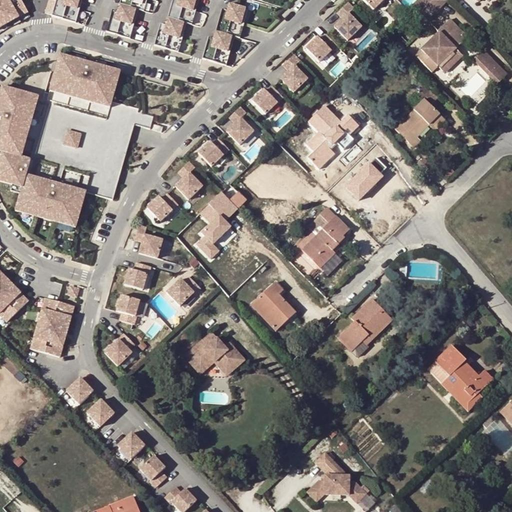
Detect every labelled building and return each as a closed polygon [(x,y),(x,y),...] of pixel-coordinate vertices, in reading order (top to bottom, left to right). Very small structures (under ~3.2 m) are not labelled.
[(19,0),(0,0),(0,28),(27,12),(19,0)] [(62,0),(61,4),(79,10),(82,0),(62,0)] [(146,0),(121,0),(120,4),(145,10),(146,0)] [(185,23),(192,24),(197,0),(172,0),(167,18),(185,23)] [(361,0),(376,14),(389,0),(361,0)] [(436,11),(424,0),(419,0),(413,6),(426,20),(436,11)] [(226,10),(221,9),(215,31),(235,36),(242,38),(250,9),(228,3),(226,10)] [(106,32),(130,39),(140,9),(120,4),(118,13),(113,11),(106,32)] [(348,50),(366,34),(350,16),(355,13),(348,6),(338,15),(341,19),(330,29),(348,50)] [(413,6),(408,11),(422,25),(426,20),(413,6)] [(154,45),(177,51),(185,23),(167,18),(166,24),(160,22),(154,45)] [(462,32),(458,28),(449,19),(437,32),(438,33),(415,56),(432,73),(437,67),(455,49),(462,42),(461,42),(457,37),(462,32)] [(213,39),(207,37),(202,59),(227,66),(235,36),(215,31),(213,39)] [(462,32),(457,37),(461,42),(466,37),(462,32)] [(323,67),(340,52),(326,38),(322,41),(316,36),(304,47),(323,67)] [(459,53),(455,49),(437,67),(441,71),(459,53)] [(47,91),(108,109),(119,71),(58,53),(47,91)] [(441,71),(444,74),(462,56),(459,53),(441,71)] [(479,53),(474,58),(499,83),(504,78),(479,53)] [(294,100),(313,82),(292,59),(286,65),(292,70),(278,82),(294,100)] [(439,96),(431,87),(427,83),(420,90),(426,97),(432,103),(439,96)] [(0,154),(23,160),(40,97),(1,86),(0,89),(0,154)] [(265,117),(284,101),(273,88),(268,93),(265,89),(251,101),(265,117)] [(423,99),(426,97),(420,90),(418,89),(415,93),(422,100),(423,99)] [(443,118),(423,99),(422,100),(394,129),(413,148),(419,142),(416,138),(428,126),(431,130),(443,118)] [(307,158),(315,167),(331,151),(329,149),(335,144),(337,146),(342,151),(353,141),(352,139),(349,136),(358,127),(347,115),(340,122),(324,106),(308,122),(318,133),(305,145),(313,153),(307,158)] [(238,146),(253,132),(240,118),(246,113),(241,107),(229,118),(234,123),(224,132),(238,146)] [(443,118),(431,130),(434,132),(445,120),(443,118)] [(349,136),(352,139),(362,130),(358,127),(349,136)] [(77,148),(81,133),(66,129),(62,144),(77,148)] [(211,169),(230,154),(220,141),(214,146),(210,141),(197,151),(211,169)] [(331,151),(315,167),(319,170),(335,155),(331,151)] [(23,160),(0,154),(0,185),(22,191),(26,175),(29,161),(23,160)] [(190,202),(205,187),(191,173),(197,168),(190,161),(180,170),(187,178),(177,188),(190,202)] [(26,175),(22,191),(14,213),(74,230),(85,192),(26,175)] [(240,234),(228,221),(249,201),(240,191),(231,199),(224,192),(201,213),(211,224),(202,233),(205,236),(196,245),(211,261),(240,234)] [(162,223),(179,207),(167,193),(161,199),(158,195),(146,206),(162,223)] [(319,269),(334,254),(332,251),(344,239),(342,237),(348,230),(335,217),(322,231),(313,240),(302,251),(319,269)] [(313,240),(322,231),(314,224),(306,232),(313,240)] [(159,261),(165,240),(146,235),(148,228),(136,225),(132,240),(139,241),(136,255),(159,261)] [(342,262),(334,254),(319,269),(327,277),(342,262)] [(143,292),(148,276),(128,270),(123,287),(143,292)] [(0,274),(0,318),(4,322),(26,302),(0,274)] [(180,309),(199,289),(189,279),(185,284),(181,279),(166,294),(180,309)] [(280,321),(292,310),(278,295),(282,291),(274,283),(251,305),(275,332),(282,325),(280,321)] [(140,301),(120,296),(116,312),(122,313),(120,321),(134,325),(140,301)] [(45,300),(31,351),(60,359),(74,308),(45,300)] [(381,324),(384,328),(391,321),(371,300),(352,319),(354,322),(337,339),(350,353),(351,352),(381,324)] [(295,313),(292,310),(280,321),(282,325),(295,313)] [(365,346),(384,328),(381,324),(351,352),(356,357),(359,357),(368,349),(365,346)] [(185,357),(198,372),(211,360),(214,364),(220,359),(231,372),(244,361),(229,343),(224,348),(211,333),(185,357)] [(134,345),(125,334),(104,351),(117,367),(131,355),(128,350),(134,345)] [(492,380),(484,371),(478,376),(474,380),(461,366),(464,362),(465,361),(451,346),(428,369),(442,384),(441,385),(448,392),(453,388),(458,394),(453,398),(467,412),(482,398),(478,394),(482,390),(492,380)] [(214,364),(226,377),(231,372),(220,359),(214,364)] [(214,364),(211,360),(198,372),(201,376),(214,364)] [(478,376),(464,362),(461,366),(474,380),(478,376)] [(81,405),(96,391),(83,376),(67,391),(81,405)] [(448,392),(453,398),(458,394),(453,388),(448,392)] [(103,398),(88,413),(102,427),(117,413),(103,398)] [(511,400),(502,410),(511,419),(511,400)] [(511,419),(502,410),(499,413),(511,427),(511,419)] [(486,430),(495,421),(491,417),(481,426),(486,430)] [(134,460),(149,446),(134,431),(119,445),(134,460)] [(319,482),(307,493),(317,502),(324,495),(350,496),(354,500),(363,492),(354,483),(348,482),(348,477),(345,476),(345,474),(325,454),(316,463),(324,472),(324,475),(324,482),(321,482),(319,482)] [(154,491),(167,479),(161,472),(165,468),(154,457),(137,473),(154,491)] [(425,497),(436,486),(429,479),(418,489),(425,497)] [(174,511),(186,511),(199,501),(187,489),(179,496),(173,488),(162,498),(174,511)] [(363,492),(354,500),(356,503),(365,495),(363,492)] [(138,511),(132,497),(95,511),(138,511)]
